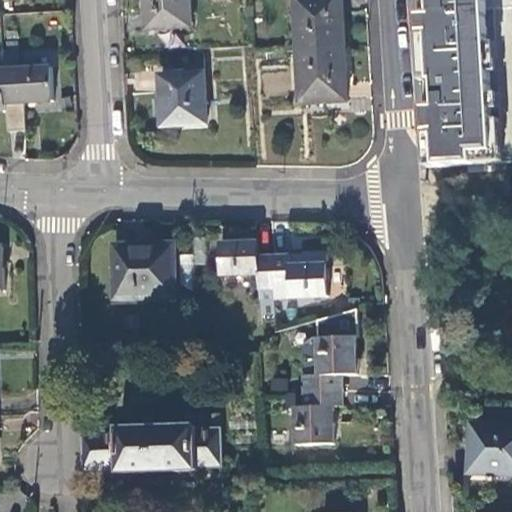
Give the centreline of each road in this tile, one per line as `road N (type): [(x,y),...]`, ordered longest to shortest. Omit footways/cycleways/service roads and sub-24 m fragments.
road 1 (unclassified): [(402,201),(422,511)]
road 2 (residential): [(103,191),(402,201)]
road 3 (residential): [(57,190),(64,423),(54,464)]
road 4 (unclassified): [(402,201),(386,0)]
road 5 (residential): [(103,191),(91,0)]
